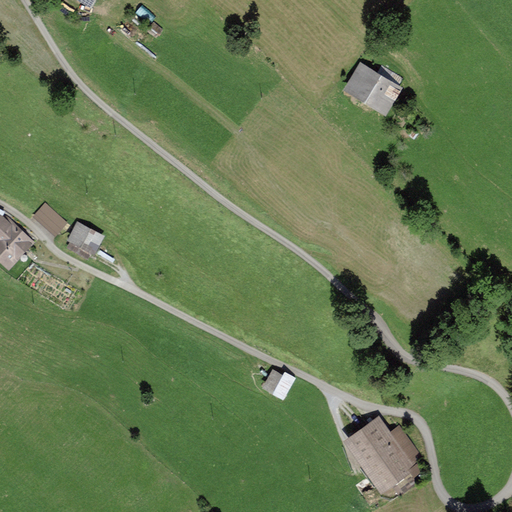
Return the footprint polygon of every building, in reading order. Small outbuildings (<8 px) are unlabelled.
[(359,63),(340,90),(378,116),(397,88),(359,63)] [(46,204),(37,215),(57,233),(66,222),(46,204)] [(0,219),(0,254),(8,262),(29,241),(3,216),(0,219)] [(73,239),(68,247),(88,257),(99,236),(76,224),(69,237),(73,239)] [(281,380),(275,377),(268,388),(282,396),(291,382),(283,377),(281,380)] [(379,423),(352,445),(385,488),(419,462),(396,433),(390,437),(379,423)]
